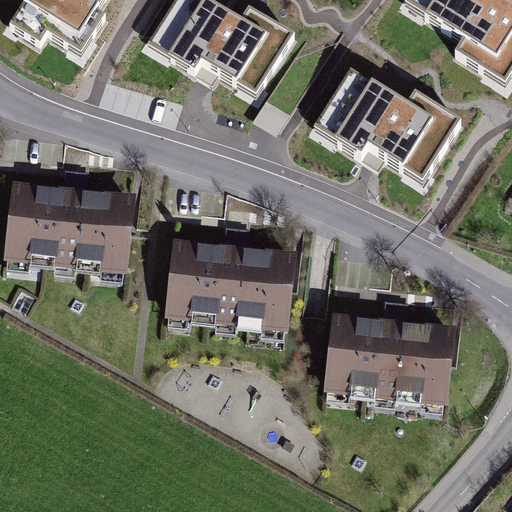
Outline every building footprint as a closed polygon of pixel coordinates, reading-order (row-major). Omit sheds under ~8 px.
[(27,0),(8,32),(41,52),(47,42),(83,63),(107,23),(97,17),(106,0),(27,0)] [(244,25),(203,0),(182,0),(150,52),(192,78),(200,66),(256,100),(294,39),(251,13),(244,25)] [(409,0),(404,9),(462,44),(453,59),(505,90),(511,78),(511,11),(492,0),(409,0)] [(411,112),(356,78),(318,139),(360,165),(367,153),(424,188),(462,126),(419,100),(411,112)] [(133,193),(13,181),(4,270),(125,282),(133,193)] [(303,251),(182,239),(173,328),(294,339),(303,251)] [(461,330),(340,319),(331,407),(452,419),(461,330)]
